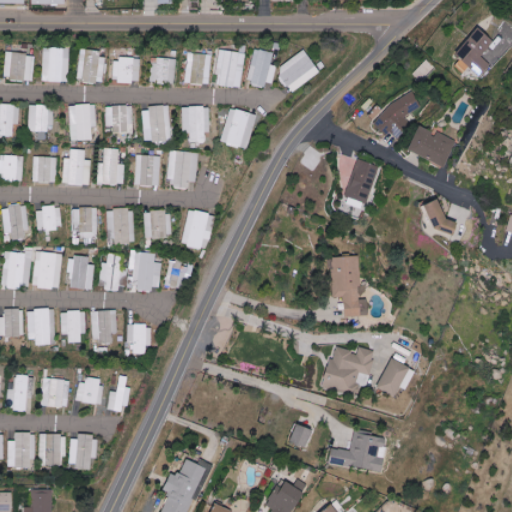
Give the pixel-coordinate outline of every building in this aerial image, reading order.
[(495,41),(478,26),(468,38),(460,31),(447,45),(482,75),(491,65),(482,56),(495,41)] [(67,48),(42,47),(41,81),(67,82),(67,48)] [(269,65),(272,53),(254,48),(246,81),(270,87),(276,66),(269,65)] [(103,51),(83,50),(81,82),(102,83),(103,51)] [(276,71),(292,93),(320,72),(303,50),(276,71)] [(243,52),(217,51),(216,75),(218,76),(217,86),(241,87),(243,52)] [(33,54),(4,53),(4,79),(32,80),(33,54)] [(208,84),(209,54),(188,54),(186,83),(208,84)] [(175,59),(152,58),(151,82),(174,83),(175,59)] [(111,81),(139,82),(139,59),(111,59),(111,81)] [(422,104),(408,90),(374,124),(386,136),(390,132),(397,139),(412,124),(407,119),(422,104)] [(18,124),(19,105),(0,104),(0,135),(13,136),(13,124),(18,124)] [(69,105),(70,141),(92,140),(92,127),(96,127),(95,104),(69,105)] [(28,131),(34,132),(34,140),(46,140),(47,125),(53,125),(54,106),(29,105),(28,131)] [(105,106),(106,126),(112,126),(112,134),(133,133),(132,105),(105,106)] [(143,129),(150,129),(150,142),(170,141),(169,107),(142,108),(143,129)] [(210,107),(182,107),(182,131),(189,132),(189,142),(206,143),(206,133),(210,133),(210,107)] [(255,114),(231,109),(227,128),(224,127),(220,143),(248,149),(255,114)] [(408,150),(445,167),(457,140),(438,131),(437,134),(419,126),(408,150)] [(64,159),(63,184),(89,185),(90,160),(85,160),(85,150),(70,149),(69,159),(64,159)] [(119,149),(99,149),(98,184),(124,185),(124,165),(118,164),(119,149)] [(196,182),(199,154),(169,150),(166,184),(188,187),(189,181),(196,182)] [(0,179),(23,180),(24,156),(0,155),(0,179)] [(57,157),(33,156),(32,182),(56,183),(57,157)] [(159,186),(160,156),(136,156),(135,185),(159,186)] [(379,166),(356,160),(346,197),(368,203),(379,166)] [(359,214),(361,207),(354,205),(356,199),(341,195),(338,209),(359,214)] [(427,203),(437,234),(458,228),(456,219),(448,222),(441,199),(427,203)] [(26,205),(2,207),(4,234),(12,233),(12,240),(29,239),(26,205)] [(61,207),(37,208),(38,232),(46,232),(46,241),(51,241),(50,229),(63,229),(61,207)] [(133,209),(113,209),(114,244),(134,243),(133,209)] [(207,250),(215,215),(189,209),(181,244),(207,250)] [(171,237),(171,211),(144,212),(144,238),(171,237)] [(29,289),(31,253),(4,251),(2,288),(29,289)] [(33,286),(58,289),(62,254),(37,251),(33,286)] [(161,263),(154,262),(155,254),(136,252),(135,270),(131,269),(129,281),(131,281),(131,288),(159,290),(161,263)] [(125,256),(108,254),(108,262),(101,262),(100,281),(108,281),(107,290),(119,291),(120,273),(124,273),(125,256)] [(344,316),(369,315),(369,299),(360,299),(359,256),(333,256),(333,293),(344,293),(344,316)] [(186,289),(188,272),(181,271),(182,261),(168,260),(166,287),(186,289)] [(23,309),(4,309),(4,317),(0,317),(0,336),(24,336),(23,309)] [(35,345),(55,345),(54,309),(27,310),(28,331),(29,339),(35,339),(35,345)] [(117,310),(92,311),(93,342),(113,341),(113,332),(118,332),(117,310)] [(86,334),(85,311),(60,312),(61,335),(67,334),(67,343),(81,342),(81,334),(86,334)] [(130,324),(129,354),(146,354),(146,346),(151,346),(151,325),(130,324)] [(324,387),(357,395),(360,384),(357,383),(360,372),(370,375),(376,351),(359,347),(358,352),(334,347),(324,387)] [(400,387),(406,390),(416,370),(392,358),(378,387),(396,396),(400,387)] [(15,390),(8,390),(8,396),(15,396),(14,411),(28,411),(28,398),(33,399),(34,376),(16,375),(15,390)] [(128,376),(119,375),(117,392),(111,391),(109,410),(127,412),(130,387),(127,386),(128,376)] [(85,386),(77,386),(77,403),(102,404),(103,378),(86,377),(85,386)] [(43,378),(42,406),(69,407),(70,379),(43,378)] [(307,447),(314,429),(298,423),(291,441),(307,447)] [(333,447),(331,463),(383,472),(386,457),(379,456),(380,447),(386,448),(387,436),(355,431),(352,450),(333,447)] [(7,441),(8,468),(31,467),(31,460),(35,459),(35,433),(14,433),(15,441),(7,441)] [(39,460),(46,460),(46,466),(65,466),(65,434),(39,435),(39,460)] [(91,468),(91,458),(96,458),(97,434),(78,434),(78,439),(70,439),(69,467),(91,468)] [(162,511),(189,511),(206,467),(211,469),(213,464),(201,459),(199,463),(186,458),(180,475),(172,473),(165,490),(170,492),(162,511)] [(270,507),(273,508),(271,511),(293,511),(306,483),(298,479),(295,485),(282,479),(270,507)] [(25,511),(52,511),(53,490),(33,489),(32,507),(26,507),(25,511)] [(0,511),(12,511),(12,492),(0,492),(0,511)]
